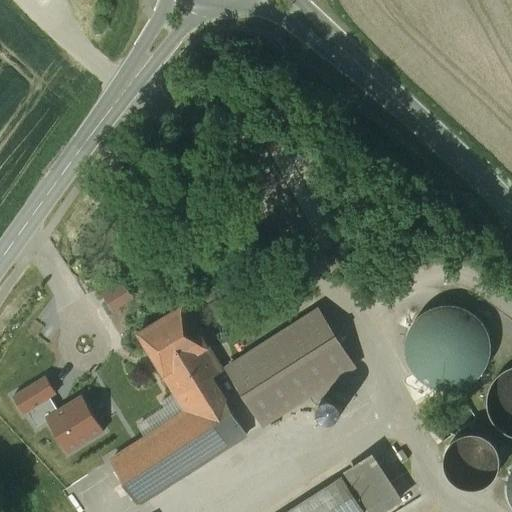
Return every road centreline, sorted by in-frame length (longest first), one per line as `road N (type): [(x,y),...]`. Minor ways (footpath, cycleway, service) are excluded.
road 1 (tertiary): [(0,260),(189,1)]
road 2 (tertiary): [(511,213),(280,0)]
